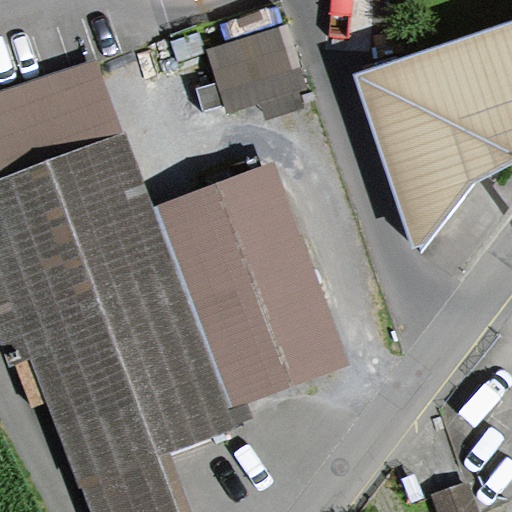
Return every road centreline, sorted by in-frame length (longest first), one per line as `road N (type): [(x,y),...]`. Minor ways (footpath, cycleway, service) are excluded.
road 1 (residential): [(511,239),(302,511)]
road 2 (unknown): [(66,511),(0,387)]
